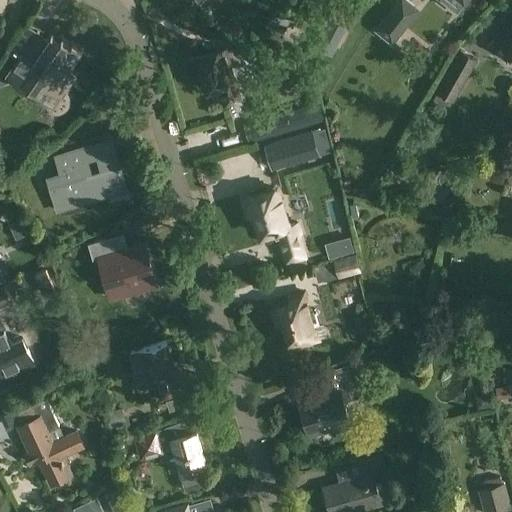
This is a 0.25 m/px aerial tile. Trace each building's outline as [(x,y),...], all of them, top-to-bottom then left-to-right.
[(410,0),(396,0),(374,29),(393,43),(420,8),(410,0)] [(330,19),(316,46),(332,55),(346,27),(330,19)] [(511,26),(510,24),(488,47),(494,53),(503,44),(511,52),(511,26)] [(72,44),(71,46),(62,40),(60,42),(51,36),(49,39),(37,31),(6,75),(20,84),(21,82),(39,94),(45,87),(61,98),(76,74),(69,69),(82,51),(72,44)] [(460,48),(436,90),(438,91),(435,97),(447,104),(450,98),(454,100),(478,59),(460,48)] [(221,86),(226,103),(239,99),(224,49),(191,58),(196,74),(202,72),(208,90),(221,86)] [(288,111),(246,124),(250,140),(292,127),(288,111)] [(265,148),(272,169),(320,153),(313,132),(265,148)] [(61,173),(48,177),(58,210),(127,189),(121,169),(123,169),(121,164),(120,164),(116,151),(97,157),(102,170),(88,174),(80,148),(56,155),(61,173)] [(392,194),(409,183),(400,169),(383,181),(392,194)] [(255,212),(262,234),(266,244),(280,239),(287,262),(305,256),(302,244),(308,242),(302,221),(289,225),(277,188),(245,199),(250,214),(255,212)] [(108,227),(111,240),(137,234),(135,222),(108,227)] [(99,258),(110,297),(126,293),(128,295),(140,291),(140,288),(157,284),(145,243),(109,253),(105,238),(88,243),(93,260),(99,258)] [(356,252),(334,258),(335,260),(314,266),(318,281),(339,275),(340,277),(361,270),(356,252)] [(0,305),(10,301),(4,289),(0,290),(0,305)] [(278,324),(284,322),(292,349),(305,345),(304,343),(318,339),(304,293),(290,297),(292,302),(273,308),(278,324)] [(10,341),(0,319),(0,379),(37,362),(24,334),(10,341)] [(157,376),(164,397),(187,390),(181,370),(182,370),(179,361),(173,363),(166,340),(129,351),(139,382),(157,376)] [(348,399),(365,395),(356,362),(327,370),(332,388),(329,393),(300,401),(309,433),(331,427),(333,432),(352,427),(345,405),(348,399)] [(508,386),(495,389),(497,398),(510,396),(508,386)] [(475,395),(477,408),(490,406),(488,392),(475,395)] [(31,451),(26,453),(31,463),(40,459),(52,483),(68,475),(59,456),(83,445),(77,431),(65,437),(46,398),(18,412),(24,423),(19,426),(31,451)] [(165,450),(173,447),(171,439),(185,435),(181,421),(134,436),(141,459),(165,452),(165,450)] [(185,435),(171,439),(173,447),(185,490),(209,483),(205,468),(207,467),(196,431),(185,435)] [(420,439),(422,448),(432,446),(431,437),(420,439)] [(350,478),(351,481),(325,488),(331,511),(345,511),(381,503),(373,473),(384,470),(380,456),(359,462),(362,475),(350,478)] [(500,475),(480,481),(482,490),(480,490),(486,511),(498,511),(511,508),(505,484),(503,484),(500,475)] [(106,492),(113,508),(126,502),(119,486),(106,492)] [(427,498),(430,511),(452,511),(447,492),(427,498)] [(102,511),(97,500),(78,509),(79,511),(102,511)]
